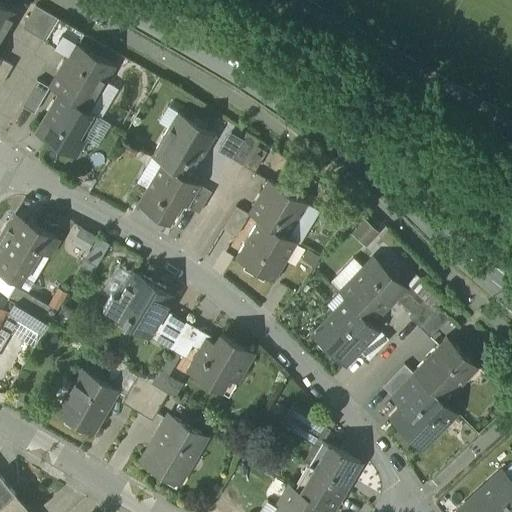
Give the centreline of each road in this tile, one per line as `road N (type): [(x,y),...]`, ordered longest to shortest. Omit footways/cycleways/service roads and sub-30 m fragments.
road 1 (residential): [(1,162),(212,287),(301,370),(402,494)]
road 2 (secondary): [(511,298),(311,122),(123,0)]
road 3 (residential): [(168,511),(0,418)]
